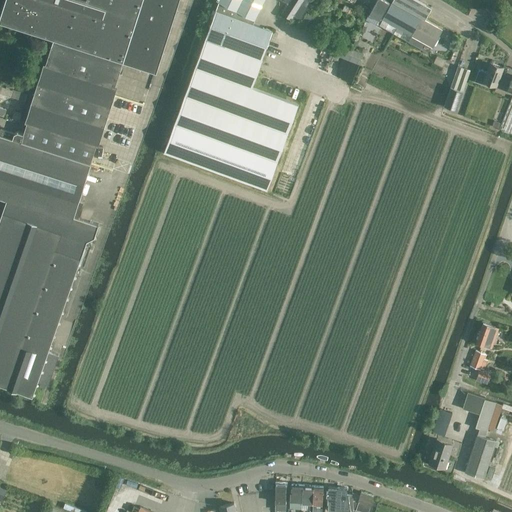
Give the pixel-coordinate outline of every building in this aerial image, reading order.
[(0,197),(6,200),(72,221),(74,215),(79,217),(83,202),(79,201),(92,158),(96,144),(123,61),(156,72),(179,0),(5,0),(0,16),(0,21),(53,39),(46,63),(44,63),(25,121),(27,122),(23,133),(18,131),(14,133),(0,129),(0,128),(0,197)] [(219,0),(219,2),(174,123),(164,152),(267,189),(298,104),(252,87),(262,59),(265,50),(273,30),(253,23),(264,0),(219,0)] [(289,0),(287,3),(288,4),(282,14),(291,19),(293,14),(301,18),(308,1),(307,1),(306,0),(289,0)] [(385,0),(376,0),(369,14),(379,20),(389,2),(385,0)] [(379,20),(377,24),(409,41),(412,35),(432,47),(442,29),(425,19),(431,8),(417,0),(392,0),(391,3),(389,2),(379,20)] [(312,28),(316,30),(320,24),(315,21),(317,19),(306,13),(301,23),(312,29),(312,28)] [(320,48),(324,49),(360,63),(364,53),(324,38),(320,48)] [(437,55),(435,62),(444,65),(447,58),(437,55)] [(487,82),(496,86),(503,67),(490,62),(486,71),(479,69),(474,81),(486,85),(487,82)] [(458,66),(444,105),(456,109),(470,70),(458,66)] [(1,85),(0,84),(0,114),(3,115),(5,109),(0,107),(0,93),(10,97),(12,90),(0,86),(1,85)] [(511,95),(511,96),(510,101),(499,128),(511,133),(511,95)] [(0,383),(32,395),(37,381),(40,383),(39,386),(44,388),(45,384),(48,385),(58,355),(48,351),(61,315),(66,317),(81,275),(75,273),(87,240),(95,236),(99,224),(79,217),(74,215),(72,221),(6,200),(0,218),(0,383)] [(483,322),(476,341),(491,347),(498,327),(483,322)] [(470,365),(480,369),(484,370),(488,359),(483,358),(485,353),(476,350),(470,365)] [(480,369),(476,379),(487,383),(491,373),(480,369)] [(462,407),(480,413),(475,427),(487,431),(496,402),(484,398),(485,397),(468,391),(462,407)] [(440,407),(433,430),(445,434),(452,411),(440,407)] [(500,416),(497,426),(504,429),(507,418),(500,416)] [(477,434),(465,472),(484,478),(496,440),(477,434)] [(448,458),(453,444),(436,438),(429,463),(445,468),(448,458)] [(495,469),(489,467),(486,475),(492,477),(495,469)] [(276,484),(275,501),(278,501),(286,501),(286,484),(276,484)] [(302,505),(302,504),(303,502),(302,502),(303,485),(291,484),(291,491),(290,491),(290,504),(302,505)] [(314,485),(303,485),(302,502),(303,502),(307,503),(307,510),(313,510),(313,503),(314,485)] [(324,486),(314,485),(313,503),(323,504),(324,486)] [(336,509),(337,487),(327,486),(326,496),(328,497),(327,509),(335,509),(336,509)] [(337,487),(336,509),(353,511),(352,495),(346,494),(347,488),(337,487)] [(358,502),(356,509),(364,511),(368,511),(370,506),(373,496),(361,492),(358,502)] [(235,511),(234,503),(220,506),(221,511),(235,511)]
